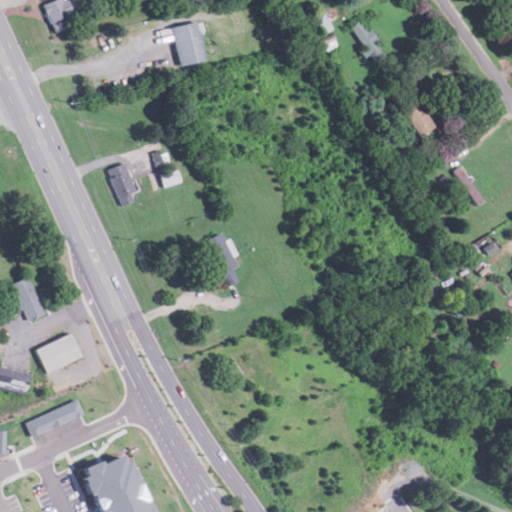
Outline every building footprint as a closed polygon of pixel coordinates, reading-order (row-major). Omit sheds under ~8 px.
[(64,0),(48,0),(40,3),(52,31),(73,22),(64,0)] [(308,17),(317,34),(330,28),(322,10),(308,17)] [(365,30),(358,19),(348,25),(363,47),(358,50),(363,57),(368,53),(373,61),(382,56),(372,41),(376,38),(369,27),(365,30)] [(202,60),(197,21),(170,24),(175,64),(202,60)] [(395,105),(416,136),(433,125),(412,94),(395,105)] [(132,200),(128,192),(134,190),(122,161),(105,169),(120,205),(132,200)] [(474,204),(481,199),(458,164),(450,169),(474,204)] [(161,186),(179,181),(176,168),(158,173),(161,186)] [(236,280),(230,266),(235,264),(231,255),(234,253),(227,236),(221,239),(218,232),(201,239),(223,286),(236,280)] [(13,297),(9,299),(15,311),(22,308),(27,319),(42,312),(25,275),(7,283),(13,297)] [(78,355),(68,331),(33,347),(44,371),(78,355)] [(0,388),(25,393),(29,372),(0,365),(0,388)] [(23,420),(29,435),(81,414),(75,399),(23,420)] [(147,511),(122,450),(78,469),(96,511),(147,511)]
